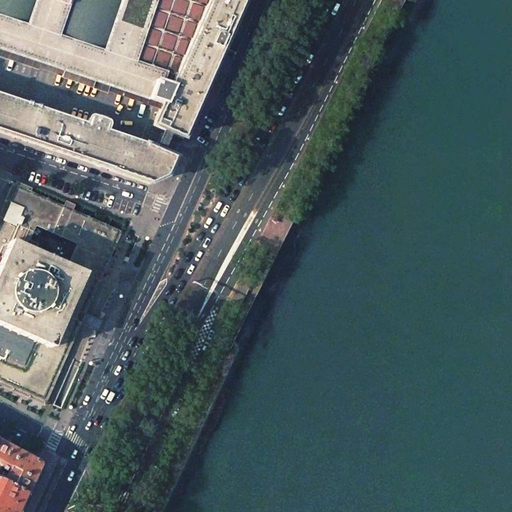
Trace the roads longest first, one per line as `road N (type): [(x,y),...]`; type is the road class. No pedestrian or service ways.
road 1 (primary): [(118,494),(370,0)]
road 2 (primary): [(118,494),(211,268),(354,0)]
road 3 (primary): [(334,0),(229,193),(144,334),(118,362)]
road 4 (secondary): [(277,0),(210,153)]
road 5 (residential): [(0,149),(158,203)]
road 6 (secondary): [(170,246),(118,362)]
